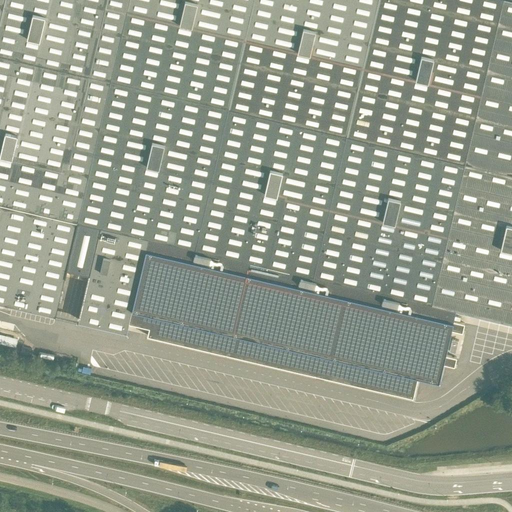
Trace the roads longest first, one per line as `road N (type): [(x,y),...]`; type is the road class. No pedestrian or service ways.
road 1 (tertiary): [(511,481),(421,484),(0,382)]
road 2 (primary): [(374,511),(231,474),(0,429)]
road 3 (primary): [(0,452),(253,511)]
road 4 (unclassified): [(115,511),(0,478)]
